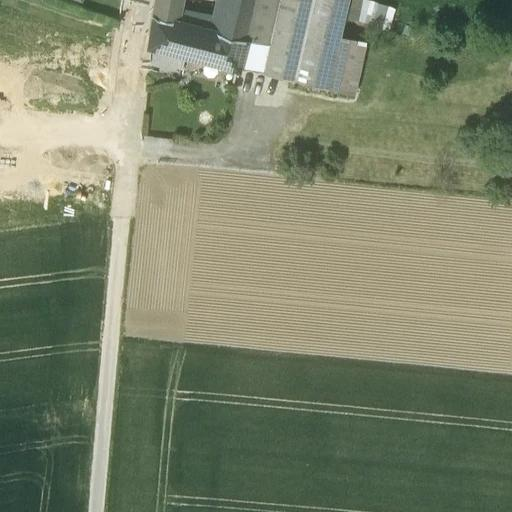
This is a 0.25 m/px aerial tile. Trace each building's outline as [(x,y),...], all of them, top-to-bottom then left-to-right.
[(178,0),(156,0),(154,15),(174,20),(176,10),(178,0)] [(252,0),(216,0),(213,16),(210,28),(244,36),(251,8),(252,0)] [(252,0),(251,8),(276,15),(279,0),(252,0)] [(279,0),(276,15),(269,43),(263,72),(296,80),(314,0),(279,0)] [(314,0),(296,80),(327,88),(340,32),(347,0),(314,0)] [(276,15),(251,8),(244,36),(269,43),(276,15)] [(213,16),(176,10),(174,20),(210,28),(213,16)] [(174,20),(154,15),(150,43),(236,66),(263,72),(269,43),(244,36),(210,28),(174,20)] [(363,37),(340,32),(327,88),(351,94),(363,37)]
